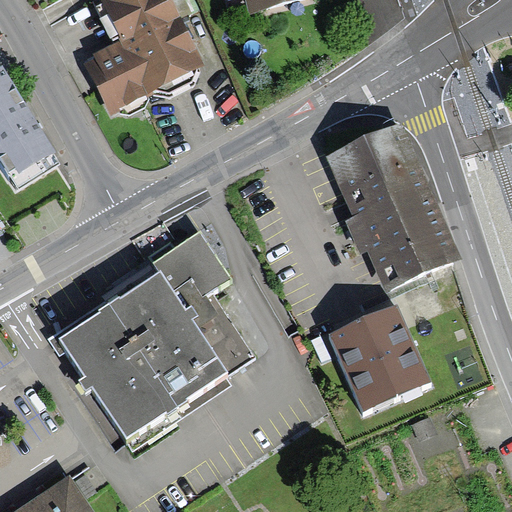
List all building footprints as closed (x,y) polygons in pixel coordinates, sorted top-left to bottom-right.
[(206,66),(173,0),(101,0),(121,40),(94,54),(96,58),(85,63),(112,115),(118,111),(120,114),(129,116),(146,107),(150,100),(149,97),(153,95),(170,98),(194,86),(199,69),(206,66)] [(246,0),(250,14),(304,0),(246,0)] [(0,162),(17,190),(58,164),(3,67),(0,68),(0,162)] [(367,252),(386,293),(458,265),(400,132),(332,159),(358,218),(345,223),(359,255),(367,252)] [(211,294),(232,280),(200,232),(157,260),(104,295),(107,300),(50,339),(60,355),(68,351),(85,376),(80,381),(85,389),(91,386),(134,451),(176,423),(186,416),(232,385),(227,375),(255,358),(211,294)] [(366,326),(332,340),(364,416),(431,388),(398,312),(366,326)] [(424,422),(414,427),(418,434),(428,429),(424,422)] [(95,511),(70,476),(27,505),(15,511),(95,511)]
